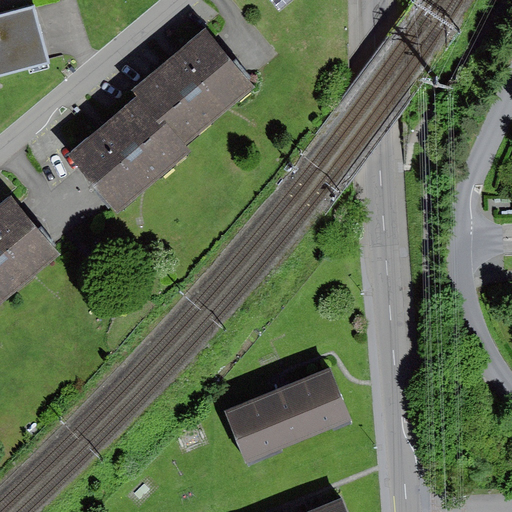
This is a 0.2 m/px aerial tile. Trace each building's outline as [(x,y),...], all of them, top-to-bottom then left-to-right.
[(269,0),(280,13),(295,0),(269,0)] [(0,18),(0,80),(49,67),(34,10),(0,18)] [(178,59),(138,91),(142,97),(184,147),(252,89),(207,35),(178,59)] [(184,147),(142,97),(106,127),(68,158),(117,216),(191,154),(184,147)] [(0,309),(59,259),(10,202),(0,210),(0,309)] [(280,393),(224,417),(246,468),(351,423),(329,372),(280,393)]
